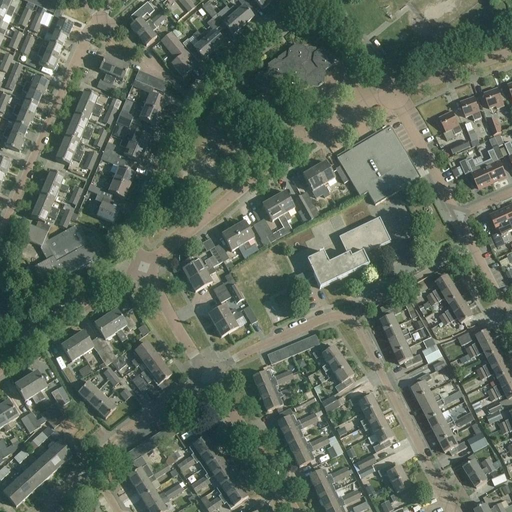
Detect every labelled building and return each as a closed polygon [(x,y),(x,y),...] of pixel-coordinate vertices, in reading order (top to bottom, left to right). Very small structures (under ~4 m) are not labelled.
[(0,0),(0,8),(14,14),(15,10),(10,7),(13,0),(0,0)] [(49,11),(53,2),(48,0),(47,0),(44,9),(49,11)] [(177,1),(185,10),(188,14),(192,11),(182,0),(165,0),(167,1),(167,0),(174,0),(176,2),(177,1)] [(182,0),(192,11),(195,8),(187,0),(182,0)] [(195,0),(193,0),(191,3),(197,8),(200,4),(195,0)] [(233,8),(229,11),(243,28),(253,19),(246,10),(250,6),(246,1),(245,0),(236,0),(243,8),(237,13),(233,8)] [(253,0),(262,11),(273,2),(271,0),(253,0)] [(53,2),(49,11),(54,14),(58,4),(53,2)] [(130,28),(138,37),(153,25),(150,22),(149,21),(145,25),(140,19),(146,14),(148,16),(154,11),(147,3),(130,18),(135,23),(130,28)] [(11,19),(14,14),(0,8),(0,21),(1,22),(4,16),(11,19)] [(213,20),(212,20),(221,31),(226,27),(233,36),(243,28),(229,11),(227,8),(223,11),(230,19),(224,24),(217,16),(213,20)] [(22,17),(30,21),(33,13),(25,9),(22,17)] [(56,11),(53,17),(58,19),(60,20),(63,14),(56,11)] [(157,16),(162,23),(169,17),(163,11),(157,16)] [(33,23),(41,26),(45,18),(37,15),(33,23)] [(157,16),(150,22),(153,25),(155,28),(162,23),(157,16)] [(26,29),(30,21),(22,17),(18,26),(26,29)] [(48,30),(66,38),(68,33),(70,34),(73,26),(60,20),(58,19),(54,27),(50,25),(48,30)] [(204,41),(213,52),(224,43),(217,35),(221,31),(212,20),(207,25),(213,32),(204,41)] [(38,34),(41,26),(33,23),(30,31),(38,34)] [(156,29),(155,28),(153,25),(138,37),(146,47),(156,38),(152,33),(156,29)] [(61,48),(66,38),(48,30),(46,35),(52,37),(49,43),(61,48)] [(177,39),(182,35),(177,30),(173,34),(177,39)] [(12,40),(20,44),(23,35),(15,32),(12,40)] [(203,60),(213,52),(204,41),(197,32),(192,36),(199,44),(194,48),(187,40),(182,45),(192,56),(196,52),(203,60)] [(182,78),(192,70),(186,61),(190,57),(171,34),(161,42),(176,61),(171,65),(182,78)] [(24,45),(32,49),(35,41),(27,37),(24,45)] [(17,52),(20,44),(12,40),(8,48),(17,52)] [(39,52),(56,60),(61,48),(49,43),(47,50),(41,47),(39,52)] [(28,57),(32,49),(24,45),(20,53),(28,57)] [(304,50),(303,48),(295,45),(288,51),(288,53),(285,53),(277,58),(277,61),(274,61),(268,65),(266,74),(261,73),(255,77),(254,83),(258,89),(264,90),(270,86),(271,80),(299,85),(302,83),(303,86),(304,86),(305,88),(308,89),(309,87),(318,89),(324,84),(325,71),(332,66),(333,58),(329,51),(321,49),(318,51),(317,49),(307,48),(304,50)] [(55,63),(56,60),(39,52),(37,57),(40,59),(38,65),(53,72),(57,64),(55,63)] [(2,63),(11,66),(14,58),(6,55),(2,63)] [(104,92),(117,63),(105,58),(99,71),(106,75),(103,82),(100,80),(97,89),(104,92)] [(26,65),(35,69),(37,64),(28,60),(26,65)] [(0,71),(7,75),(11,66),(2,63),(0,68),(0,71)] [(117,63),(104,92),(113,95),(116,87),(112,86),(116,79),(122,82),(128,68),(117,63)] [(140,83),(144,74),(139,71),(135,81),(140,83)] [(12,73),(9,81),(17,84),(20,76),(12,73)] [(144,85),(149,76),(144,74),(140,83),(144,85)] [(149,87),(153,78),(149,76),(144,85),(149,87)] [(24,87),(41,95),(43,90),(45,91),(48,84),(33,77),(30,84),(26,83),(24,87)] [(154,89),(158,80),(153,78),(149,87),(154,89)] [(158,80),(154,89),(155,90),(158,91),(163,82),(158,80)] [(13,93),(17,84),(9,81),(5,89),(13,93)] [(152,95),(155,90),(154,89),(149,87),(144,85),(140,83),(135,81),(132,87),(145,92),(145,93),(150,95),(151,95),(152,95)] [(163,93),(167,83),(163,82),(158,91),(163,93)] [(36,106),(41,95),(24,87),(22,93),(27,95),(25,101),(36,106)] [(496,109),(504,107),(498,90),(484,95),(489,109),(495,107),(496,109)] [(84,92),(79,104),(101,113),(103,109),(95,105),(98,98),(84,92)] [(0,101),(0,103),(7,107),(10,99),(2,95),(0,101)] [(166,101),(152,95),(151,95),(150,95),(148,101),(142,99),(140,105),(145,108),(160,114),(166,101)] [(481,120),(474,99),(460,104),(465,118),(472,116),(474,122),(481,120)] [(32,117),(36,106),(25,101),(22,108),(16,105),(14,110),(32,117)] [(79,104),(74,115),(88,121),(91,114),(99,118),(101,113),(79,104)] [(155,127),(160,114),(145,108),(140,105),(137,112),(143,114),(140,120),(155,127)] [(110,107),(107,115),(115,119),(118,111),(110,107)] [(27,129),(32,117),(14,110),(12,116),(17,118),(15,124),(27,129)] [(423,115),(427,125),(437,121),(433,111),(423,115)] [(122,113),(120,118),(132,124),(134,118),(122,113)] [(462,133),(452,113),(439,120),(446,134),(452,130),(455,137),(462,133)] [(74,115),(69,127),(91,136),(93,131),(85,128),(88,121),(74,115)] [(111,127),(115,119),(107,115),(103,124),(111,127)] [(117,124),(129,129),(132,124),(120,118),(117,124)] [(493,138),(503,134),(498,120),(488,123),(493,138)] [(6,129),(5,133),(22,140),(27,129),(15,124),(12,130),(7,128),(6,129)] [(426,132),(429,141),(445,135),(441,126),(426,132)] [(69,127),(64,138),(78,144),(82,137),(89,140),(91,136),(69,127)] [(410,162),(389,128),(336,159),(341,167),(349,181),(360,198),(367,194),(375,206),(420,179),(410,162)] [(97,139),(104,142),(108,133),(100,130),(97,139)] [(468,133),(472,143),(474,148),(480,146),(474,131),(468,133)] [(127,136),(124,142),(129,144),(130,144),(145,151),(150,138),(135,132),(132,139),(127,136)] [(22,140),(5,133),(2,138),(6,140),(3,146),(19,153),(22,145),(20,144),(22,140)] [(64,138),(59,149),(81,159),(83,154),(76,151),(78,144),(64,138)] [(101,149),(104,142),(97,139),(93,146),(101,149)] [(124,157),(128,159),(139,163),(145,151),(129,144),(124,142),(122,141),(119,147),(127,150),(124,157)] [(468,142),(450,150),(453,156),(470,149),(468,142)] [(108,144),(104,155),(122,163),(126,164),(128,159),(124,157),(114,153),(116,147),(108,144)] [(491,161),(483,164),(493,185),(506,179),(498,161),(504,159),(503,158),(500,150),(498,147),(492,149),(493,151),(488,153),(491,161)] [(505,148),(500,150),(503,158),(509,156),(505,148)] [(81,159),(59,149),(54,161),(69,167),(72,160),(79,163),(81,159)] [(87,161),(95,165),(98,156),(91,153),(87,161)] [(101,161),(120,169),(124,170),(126,164),(122,163),(104,155),(101,161)] [(0,173),(4,175),(6,171),(7,171),(10,164),(0,159),(0,173)] [(473,160),(467,163),(466,162),(460,165),(461,167),(464,174),(465,177),(472,174),(479,191),(493,185),(483,164),(476,168),(473,160)] [(92,172),(95,165),(87,161),(84,169),(92,172)] [(314,170),(324,187),(335,180),(325,163),(314,170)] [(341,167),(335,170),(343,185),(349,181),(341,167)] [(456,178),(464,174),(461,167),(453,170),(456,178)] [(111,174),(109,179),(114,181),(129,187),(134,175),(124,170),(120,169),(116,176),(111,174)] [(327,193),(327,192),(324,187),(314,170),(302,176),(312,193),(313,193),(317,199),(327,193)] [(44,184),(59,190),(67,193),(69,189),(61,186),(66,174),(60,172),(58,176),(49,172),(44,184)] [(88,191),(97,196),(111,201),(113,196),(124,200),(129,187),(114,181),(109,179),(108,178),(105,185),(112,187),(109,194),(90,186),(88,191)] [(54,201),(59,190),(44,184),(40,195),(54,201)] [(72,196),(80,199),(84,191),(76,188),(72,196)] [(284,193),(273,200),(287,223),(292,220),(288,214),(294,210),(284,193)] [(307,194),(301,197),(309,212),(315,209),(307,194)] [(51,208),(54,201),(40,195),(35,207),(49,213),(54,215),(57,216),(59,211),(56,210),(51,208)] [(77,207),(80,199),(72,196),(69,204),(77,207)] [(111,201),(97,196),(93,206),(100,209),(97,218),(113,225),(119,212),(111,208),(114,203),(111,201)] [(309,212),(301,197),(296,200),(302,212),(309,224),(314,222),(309,212)] [(293,233),(291,231),(287,223),(273,200),(262,206),(272,223),(279,219),(283,226),(281,227),(286,237),(293,233)] [(49,213),(35,207),(30,218),(44,224),(47,217),(55,221),(57,216),(54,215),(49,213)] [(66,212),(63,219),(71,222),(71,221),(73,215),(75,211),(65,207),(63,211),(66,212)] [(506,235),(511,232),(511,228),(504,211),(491,217),(499,234),(492,238),(498,250),(505,247),(504,245),(509,243),(506,235)] [(88,215),(82,224),(93,232),(100,223),(88,215)] [(67,230),(71,222),(63,219),(59,227),(67,230)] [(374,250),(390,242),(379,219),(338,238),(346,255),(327,264),(322,252),(317,255),(318,256),(306,261),(311,272),(307,275),(306,272),(294,278),(298,285),(309,280),(308,279),(313,276),(319,289),(368,266),(363,254),(373,249),(374,250)] [(259,224),(267,238),(273,235),(264,221),(259,224)] [(244,223),(233,229),(245,252),(250,249),(247,244),(254,240),(244,223)] [(262,241),(267,238),(259,224),(254,227),(262,241)] [(47,233),(36,228),(27,225),(21,239),(40,248),(40,249),(46,261),(33,268),(43,286),(60,276),(61,278),(97,259),(89,245),(76,252),(75,250),(80,245),(75,235),(77,233),(74,227),(45,243),(44,241),(47,233)] [(233,229),(221,236),(231,253),(238,249),(244,260),(248,257),(245,252),(233,229)] [(214,249),(223,263),(229,260),(221,245),(214,249)] [(182,272),(189,283),(223,263),(214,249),(209,252),(213,258),(204,263),(206,266),(203,268),(199,262),(196,257),(180,266),(183,271),(182,272)] [(497,260),(498,263),(501,261),(497,252),(490,255),(493,262),(497,260)] [(495,265),(498,270),(507,266),(504,260),(495,265)] [(218,266),(223,263),(189,283),(195,294),(212,284),(208,278),(216,274),(213,269),(218,266)] [(426,298),(429,303),(436,299),(436,298),(442,295),(453,288),(447,278),(436,284),(439,290),(433,293),(434,294),(426,298)] [(217,298),(237,286),(234,280),(214,291),(217,298)] [(24,301),(31,298),(25,286),(18,290),(24,301)] [(237,286),(217,298),(221,304),(233,298),(237,305),(245,300),(241,293),(237,286)] [(445,300),(449,305),(460,298),(453,288),(442,295),(436,298),(436,299),(429,303),(431,307),(439,303),(445,300)] [(441,324),(466,309),(460,298),(449,305),(451,310),(445,314),(445,315),(438,319),(441,324)] [(214,328),(237,314),(235,310),(229,314),(225,307),(208,316),(214,328)] [(252,326),(258,323),(250,308),(244,312),(252,326)] [(379,323),(384,333),(398,327),(394,318),(400,314),(398,308),(382,315),(384,320),(379,323)] [(466,309),(441,324),(444,328),(457,320),(461,326),(472,319),(466,309)] [(104,318),(115,334),(116,334),(122,344),(127,340),(121,331),(126,328),(129,332),(135,329),(125,314),(120,318),(116,311),(104,318)] [(237,314),(214,328),(220,338),(237,329),(234,323),(243,318),(240,313),(237,314)] [(105,342),(106,341),(115,334),(104,318),(94,325),(105,342)] [(398,327),(384,333),(389,344),(410,335),(408,330),(401,333),(398,327)] [(472,347),(472,348),(466,351),(468,356),(476,352),(494,343),(488,332),(476,338),(479,343),(472,347)] [(82,356),(93,349),(82,333),(71,340),(82,356)] [(461,346),(472,341),(468,334),(457,340),(461,346)] [(394,355),(408,349),(406,343),(412,340),(410,335),(389,344),(394,355)] [(309,338),(313,348),(318,346),(314,336),(309,338)] [(309,350),(313,348),(309,338),(305,340),(309,350)] [(71,363),(82,356),(71,340),(61,347),(71,363)] [(300,342),(304,352),(309,350),(305,340),(300,342)] [(299,354),(304,352),(300,342),(295,344),(299,354)] [(484,354),(487,360),(499,354),(494,343),(476,352),(468,356),(470,361),(484,354)] [(141,365),(155,355),(147,344),(133,354),(137,359),(132,363),(136,369),(141,365)] [(294,356),(299,354),(295,344),(290,346),(294,356)] [(328,366),(340,357),(333,347),(330,350),(326,345),(312,355),(315,360),(321,356),(328,366)] [(107,346),(102,349),(111,364),(116,360),(107,346)] [(285,348),(289,358),(294,356),(290,346),(285,348)] [(436,346),(423,353),(429,366),(442,359),(436,346)] [(280,350),(284,360),(289,358),(285,348),(280,350)] [(111,364),(102,349),(96,353),(103,364),(105,367),(111,364)] [(408,349),(394,355),(399,366),(404,364),(406,370),(422,362),(419,356),(413,359),(408,349)] [(280,362),(284,360),(280,350),(276,352),(280,362)] [(271,354),(275,364),(280,362),(276,352),(271,354)] [(270,366),(275,364),(271,354),(266,356),(270,366)] [(483,368),(483,369),(477,372),(479,377),(487,374),(504,365),(499,354),(487,360),(490,365),(483,368)] [(132,382),(135,386),(163,366),(155,355),(141,365),(145,371),(132,382)] [(470,361),(468,356),(460,360),(462,365),(470,361)] [(335,376),(347,367),(340,357),(328,366),(322,370),(325,374),(330,370),(335,376)] [(112,364),(119,373),(127,366),(121,358),(117,361),(117,360),(112,364)] [(302,360),(296,362),(299,368),(304,365),(302,360)] [(442,370),(447,368),(444,362),(433,367),(436,373),(442,370)] [(498,381),(510,375),(504,365),(487,374),(479,377),(481,382),(489,378),(495,375),(498,381)] [(163,366),(135,386),(142,395),(150,388),(148,385),(153,381),(161,393),(168,388),(164,382),(171,377),(163,366)] [(347,367),(335,376),(340,384),(335,388),(338,394),(353,384),(350,380),(354,377),(347,367)] [(72,386),(77,382),(68,368),(63,372),(72,386)] [(109,382),(116,376),(110,369),(103,375),(109,382)] [(251,378),(256,390),(276,382),(277,387),(286,383),(283,375),(274,378),(272,379),(269,371),(251,378)] [(36,372),(25,379),(37,399),(39,402),(43,399),(44,399),(40,393),(47,388),(36,372)] [(291,372),(283,375),(286,383),(294,380),(291,372)] [(411,390),(416,401),(430,394),(425,384),(431,381),(428,375),(413,383),(416,388),(411,390)] [(490,399),(511,387),(511,379),(510,375),(498,381),(501,387),(487,393),(490,399)] [(116,376),(109,382),(115,389),(122,384),(116,376)] [(25,379),(14,386),(24,402),(31,398),(35,404),(39,402),(37,399),(25,379)] [(256,390),(261,401),(278,394),(276,388),(278,387),(277,387),(276,382),(256,390)] [(87,403),(97,392),(88,384),(78,395),(87,403)] [(61,387),(50,394),(56,403),(56,404),(59,409),(69,402),(61,387)] [(511,387),(490,399),(492,403),(505,396),(509,403),(511,401),(511,387)] [(126,403),(132,397),(127,390),(120,396),(126,403)] [(278,394),(261,401),(266,413),(283,406),(281,400),(283,399),(284,401),(292,398),(290,390),(279,395),(278,394)] [(96,412),(106,401),(97,392),(87,403),(96,412)] [(458,393),(452,396),(456,403),(462,400),(458,393)] [(363,414),(377,407),(371,396),(367,399),(364,394),(349,402),(352,408),(358,404),(363,414)] [(422,412),(442,401),(439,397),(433,400),(430,394),(416,401),(422,412)] [(321,404),(324,409),(337,402),(334,397),(321,404)] [(296,413),(316,403),(314,399),(294,409),(296,413)] [(106,401),(96,412),(105,420),(115,409),(106,401)] [(428,423),(441,416),(438,410),(445,406),(442,401),(422,412),(428,423)] [(8,402),(0,406),(0,414),(6,426),(10,431),(15,428),(12,422),(18,419),(8,402)] [(337,402),(324,409),(327,415),(335,411),(340,408),(337,402)] [(56,403),(45,410),(47,413),(50,418),(51,418),(55,414),(60,410),(60,409),(59,409),(56,404),(56,403)] [(479,403),(472,407),(475,412),(482,408),(479,403)] [(454,406),(455,412),(464,410),(462,404),(454,406)] [(490,416),(502,410),(499,404),(487,409),(490,416)] [(377,407),(363,414),(366,420),(360,423),(362,428),(382,418),(377,407)] [(55,414),(62,422),(67,417),(60,410),(55,414)] [(276,423),(282,435),(301,426),(303,430),(311,426),(307,418),(297,423),(293,416),(293,417),(290,411),(279,416),(281,421),(276,423)] [(490,425),(503,420),(500,413),(487,419),(490,425)] [(6,426),(0,414),(0,429),(3,428),(6,433),(10,431),(6,426)] [(32,414),(27,418),(35,432),(41,428),(40,427),(46,423),(43,419),(37,422),(32,414)] [(58,426),(62,422),(55,414),(51,418),(58,426)] [(499,426),(501,431),(511,426),(511,414),(511,415),(511,418),(511,419),(505,423),(506,423),(499,426)] [(315,415),(307,418),(311,426),(319,422),(315,415)] [(470,415),(466,417),(469,424),(474,421),(470,415)] [(433,434),(453,423),(451,419),(444,422),(441,416),(428,423),(433,434)] [(30,435),(35,432),(27,418),(21,421),(30,435)] [(53,430),(58,426),(51,418),(50,418),(46,422),(53,430)] [(374,435),(387,428),(382,418),(362,428),(365,433),(371,430),(374,435)] [(176,422),(182,431),(186,428),(180,420),(176,422)] [(177,434),(182,431),(176,422),(172,425),(177,434)] [(439,444),(452,438),(449,431),(456,428),(453,423),(433,434),(439,444)] [(173,437),(177,434),(172,425),(167,428),(173,437)] [(282,435),(288,446),(299,441),(300,441),(304,439),(301,431),(303,430),(301,426),(282,435)] [(511,426),(501,431),(503,436),(511,432),(511,426)] [(169,439),(173,437),(167,428),(163,430),(169,439)] [(344,428),(337,432),(339,438),(347,434),(344,428)] [(387,428),(374,435),(379,445),(373,449),(376,454),(391,446),(389,441),(393,439),(387,428)] [(164,442),(169,439),(163,430),(159,433),(164,442)] [(160,445),(164,442),(159,433),(154,436),(160,445)] [(37,438),(42,444),(47,439),(41,434),(37,438)] [(482,435),(468,442),(474,454),(488,447),(482,435)] [(156,448),(160,445),(154,436),(150,439),(156,448)] [(194,460),(213,447),(206,437),(189,448),(193,455),(191,457),(192,457),(194,460)] [(329,446),(330,445),(328,442),(326,437),(318,441),(322,449),(329,446)] [(37,448),(42,444),(37,438),(32,442),(37,448)] [(452,438),(439,444),(444,455),(449,453),(451,458),(467,450),(464,444),(457,447),(452,438)] [(151,450),(156,448),(150,439),(146,441),(151,450)] [(288,446),(293,458),(312,449),(314,452),(322,449),(318,441),(308,446),(304,439),(300,441),(299,441),(288,446)] [(328,442),(330,445),(329,446),(331,449),(336,459),(343,456),(335,439),(328,442)] [(0,442),(0,450),(6,459),(11,455),(2,441),(0,442)] [(147,453),(151,450),(146,441),(141,444),(147,453)] [(49,452),(62,466),(72,457),(59,443),(49,452)] [(142,456),(147,453),(141,444),(137,447),(142,456)] [(141,457),(142,456),(137,447),(133,450),(138,458),(141,457)] [(203,469),(220,457),(213,447),(194,460),(197,464),(199,463),(203,469)] [(312,449),(293,458),(299,470),(315,462),(312,454),(314,453),(314,452),(312,449)] [(18,455),(23,460),(28,456),(23,450),(18,455)] [(131,463),(138,458),(133,450),(126,454),(131,463)] [(352,450),(347,453),(351,461),(356,458),(352,450)] [(53,474),(62,466),(49,452),(40,460),(53,474)] [(19,465),(23,460),(18,455),(13,459),(19,465)] [(133,488),(146,480),(152,476),(141,457),(138,458),(131,463),(128,465),(133,473),(126,477),(133,488)] [(197,464),(194,460),(192,457),(191,457),(185,462),(190,469),(197,464)] [(213,477),(226,468),(220,457),(203,469),(207,476),(205,477),(205,478),(206,477),(208,480),(213,477)] [(370,457),(356,464),(360,472),(372,466),(374,465),(370,457)] [(481,465),(485,470),(493,465),(490,459),(481,465)] [(43,483),(53,474),(40,460),(30,468),(43,483)] [(481,473),(469,480),(476,490),(487,483),(484,478),(488,475),(488,476),(502,468),(499,461),(493,465),(485,470),(481,473)] [(182,474),(190,469),(185,462),(177,467),(182,474)] [(481,473),(481,472),(474,462),(463,470),(469,480),(481,473)] [(166,465),(159,470),(163,477),(171,472),(166,465)] [(392,485),(405,478),(399,468),(395,470),(392,465),(377,473),(380,479),(387,475),(392,485)] [(360,472),(357,474),(361,480),(375,473),(372,466),(360,472)] [(0,471),(0,472),(5,477),(9,473),(4,467),(0,471)] [(34,491),(43,483),(30,468),(21,477),(34,491)] [(220,487),(233,478),(226,468),(213,477),(220,487)] [(308,477),(313,488),(332,480),(334,485),(343,481),(339,472),(328,478),(324,469),(308,477)] [(346,469),(339,472),(343,481),(350,477),(346,469)] [(159,470),(151,474),(152,476),(156,481),(163,477),(159,470)] [(133,488),(140,498),(153,490),(150,485),(156,481),(152,476),(146,480),(133,488)] [(495,488),(508,483),(504,476),(492,481),(495,488)] [(25,500),(34,491),(21,477),(12,485),(25,500)] [(211,484),(208,480),(206,477),(205,478),(199,482),(203,489),(211,484)] [(222,501),(240,488),(233,478),(220,487),(216,490),(221,496),(219,497),(219,498),(220,497),(222,501)] [(405,478),(392,485),(397,495),(390,498),(393,504),(408,496),(406,490),(410,488),(405,478)] [(313,488),(319,500),(335,492),(332,486),(334,485),(332,480),(313,488)] [(129,511),(145,511),(129,482),(117,489),(129,511)] [(196,494),(203,489),(199,482),(191,487),(196,494)] [(15,508),(25,500),(12,485),(2,494),(15,508)] [(172,490),(176,497),(184,492),(179,485),(172,490)] [(371,486),(365,489),(369,496),(375,493),(371,486)] [(507,486),(502,489),(506,496),(511,493),(507,486)] [(240,488),(222,501),(225,504),(226,504),(230,510),(247,498),(240,488)] [(166,497),(164,495),(164,494),(157,498),(153,490),(140,498),(147,509),(166,497)] [(169,501),(176,497),(172,490),(164,495),(166,497),(169,501)] [(349,495),(353,503),(361,499),(357,491),(349,495)] [(319,500),(324,511),(343,503),(345,507),(353,503),(349,495),(339,500),(335,492),(319,500)] [(169,503),(169,501),(166,497),(147,509),(148,511),(165,511),(166,511),(163,507),(169,503)] [(225,504),(222,501),(220,497),(219,498),(212,502),(217,510),(225,504)] [(208,511),(214,511),(217,510),(212,502),(205,508),(208,511)] [(500,511),(504,510),(509,508),(506,502),(493,509),(493,510),(489,511),(486,506),(474,511),(500,511)] [(343,503),(324,511),(344,511),(343,508),(345,507),(343,503)] [(354,511),(362,511),(369,509),(367,503),(353,510),(354,511)] [(389,503),(382,507),(384,511),(391,511),(393,511),(389,503)]
